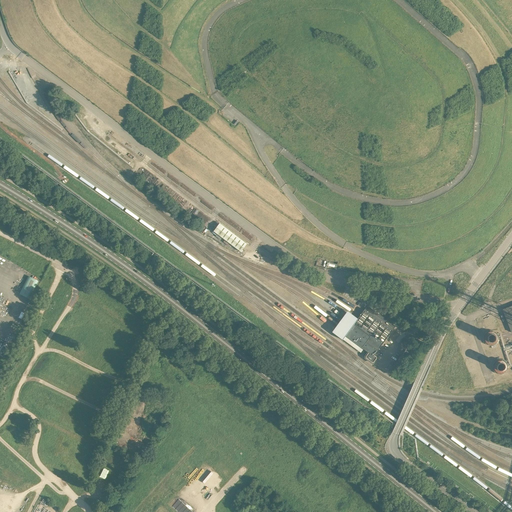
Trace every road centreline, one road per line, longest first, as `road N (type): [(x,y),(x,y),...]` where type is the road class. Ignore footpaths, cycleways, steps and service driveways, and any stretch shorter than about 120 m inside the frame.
road 1 (tertiary): [(434,511),(133,272),(0,184)]
road 2 (track): [(22,381),(40,382),(132,435),(152,400),(121,380)]
road 3 (track): [(64,263),(76,270),(73,299),(39,353),(33,327),(57,277)]
road 4 (track): [(121,380),(49,350),(33,360),(15,401)]
